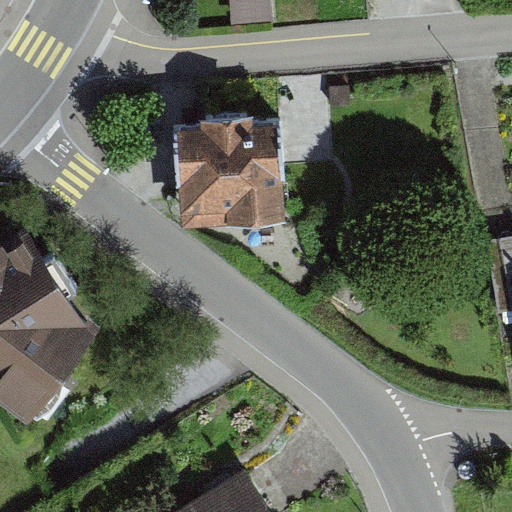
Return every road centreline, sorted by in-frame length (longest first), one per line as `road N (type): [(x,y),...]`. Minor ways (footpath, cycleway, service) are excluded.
road 1 (residential): [(397,448),(328,368),(0,123)]
road 2 (residential): [(64,23),(93,41),(188,71),(511,47)]
